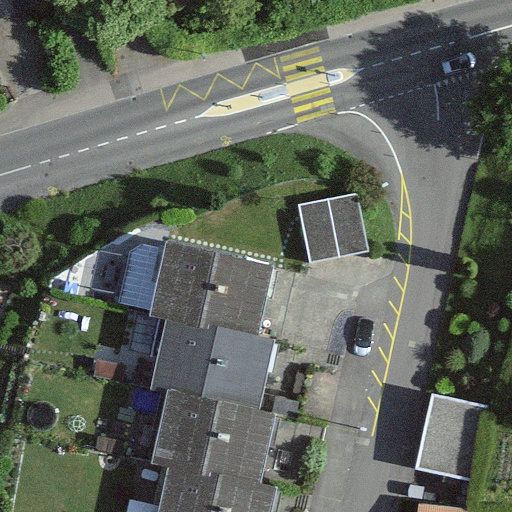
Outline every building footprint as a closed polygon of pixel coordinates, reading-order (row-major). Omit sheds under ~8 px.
[(41,0),(0,0),(0,17),(42,1),(41,0)] [(356,193),(299,204),(310,262),(367,252),(356,193)] [(150,314),(168,318),(255,336),(270,265),(166,243),(150,314)] [(170,390),(255,408),(270,340),(255,336),(168,318),(154,386),(170,390)] [(170,465),(257,484),(273,412),(255,408),(170,390),(154,462),(170,465)] [(487,408),(434,397),(421,464),(474,475),(487,408)] [(159,511),(267,511),(273,487),(257,484),(170,465),(159,511)] [(511,511),(511,501),(421,498),(420,511),(511,511)]
